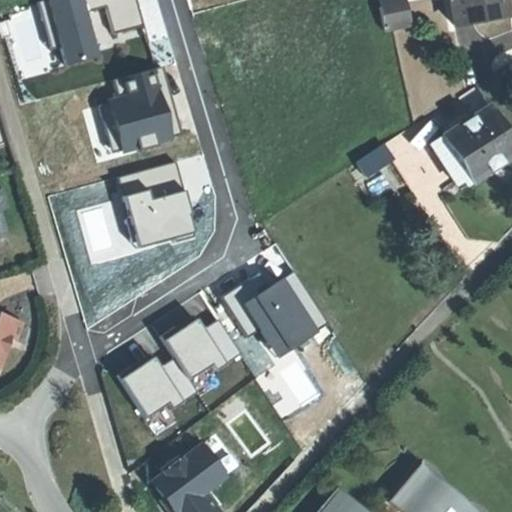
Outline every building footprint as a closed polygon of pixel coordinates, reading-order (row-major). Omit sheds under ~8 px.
[(134,0),(30,0),(43,48),(55,44),(60,63),(94,55),(83,11),(101,6),(108,31),(141,23),(134,0)] [(502,0),(447,0),(453,28),(506,17),(502,0)] [(380,31),(408,24),(402,3),(374,11),(380,31)] [(470,188),(511,159),(511,140),(505,130),(488,105),(427,147),(454,187),(464,180),(470,188)] [(354,166),(363,180),(390,161),(381,148),(354,166)] [(152,350),(109,375),(132,413),(157,398),(161,406),(191,389),(185,379),(233,349),(213,315),(191,329),(184,317),(146,340),(152,350)] [(0,362),(8,339),(15,341),(21,323),(0,316),(0,362)] [(472,511),(432,476),(401,511),(361,511),(345,498),(332,511),(472,511)]
